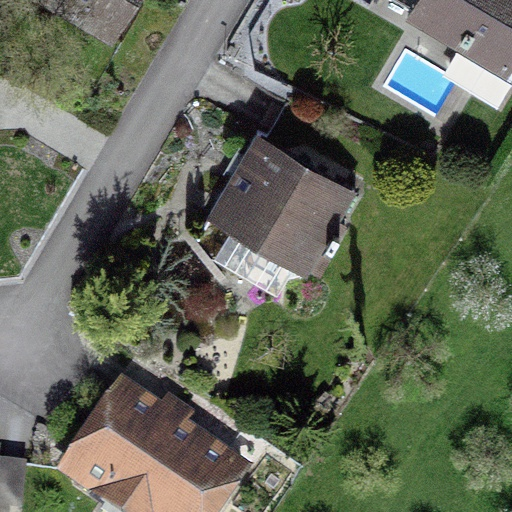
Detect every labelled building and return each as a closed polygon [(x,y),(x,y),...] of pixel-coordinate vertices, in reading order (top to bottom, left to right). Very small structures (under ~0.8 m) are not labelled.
[(158,0),(19,0),(122,61),(158,0)] [(511,59),(511,0),(431,0),(420,19),(506,70),(511,59)] [(358,193),(256,128),(199,217),(302,281),(358,193)] [(243,511),(266,480),(127,386),(65,477),(116,511),(243,511)] [(14,511),(24,452),(0,447),(0,511),(14,511)]
